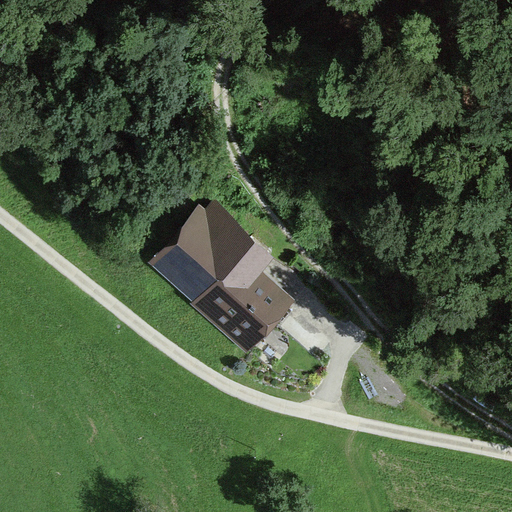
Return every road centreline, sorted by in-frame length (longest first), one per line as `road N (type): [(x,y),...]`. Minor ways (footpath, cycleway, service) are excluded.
road 1 (track): [(264,0),(234,43),(221,103),(251,181),(403,349),(511,432)]
road 2 (residential): [(0,217),(185,360),(245,394),(325,415)]
road 3 (track): [(325,415),(511,454)]
